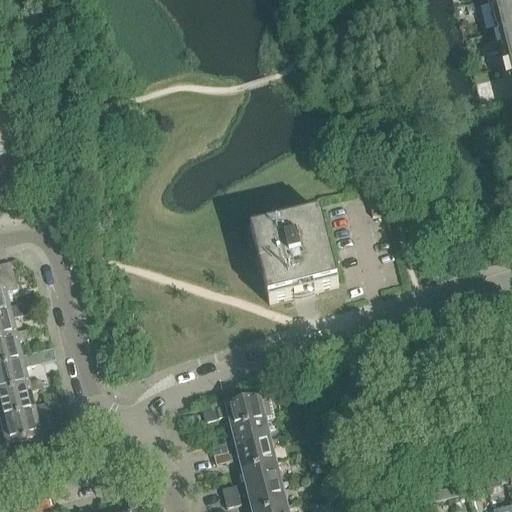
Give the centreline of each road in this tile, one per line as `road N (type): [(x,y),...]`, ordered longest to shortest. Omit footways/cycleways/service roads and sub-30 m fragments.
road 1 (residential): [(133,437),(173,395),(511,286)]
road 2 (residential): [(133,437),(92,397),(44,235),(0,241)]
road 3 (residential): [(0,509),(88,486),(133,437)]
